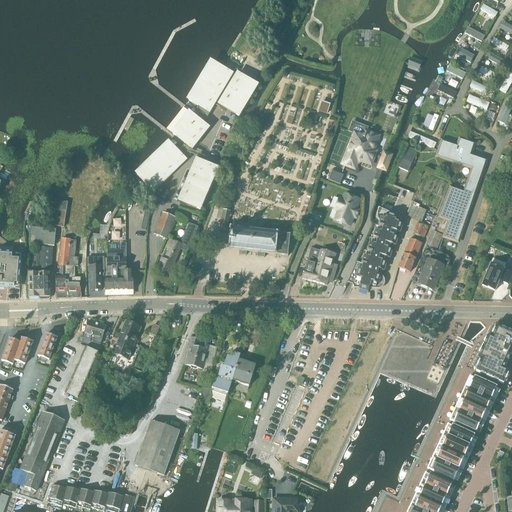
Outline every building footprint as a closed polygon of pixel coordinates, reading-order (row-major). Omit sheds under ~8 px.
[(496,18),(499,13),(484,4),(481,10),(496,18)] [(511,34),(511,25),(504,21),(500,28),(511,34)] [(482,42),(485,37),(468,28),(465,34),(466,35),(482,43),(482,42)] [(490,43),(493,45),(506,52),(509,47),(493,38),(490,43)] [(474,57),(474,56),(468,53),(461,50),(459,54),(457,57),(470,64),(471,62),(474,57)] [(185,98),(192,102),(208,112),(232,71),(221,64),(210,57),(185,98)] [(419,70),(422,62),(410,57),(407,65),(419,70)] [(464,79),(467,73),(450,65),(447,71),(464,79)] [(217,102),(238,116),(257,82),(237,70),(217,102)] [(487,87),(474,81),(473,84),(471,83),(468,89),(480,96),(483,90),(485,91),(487,87)] [(454,98),(457,92),(441,84),(438,90),(442,93),(441,95),(445,97),(446,94),(454,98)] [(488,110),(490,103),(478,98),(470,95),(467,102),(488,110)] [(327,115),(330,105),(321,101),(317,112),(327,115)] [(169,131),(184,143),(190,149),(208,126),(187,109),(169,131)] [(354,134),(342,164),(355,169),(358,160),(371,165),(376,152),(373,151),(379,137),(367,132),(368,128),(352,121),(348,132),(354,134)] [(418,142),(420,136),(411,132),(409,138),(418,142)] [(432,148),(435,142),(421,136),(419,142),(432,148)] [(138,178),(144,185),(151,192),(185,158),(178,150),(167,139),(132,172),(138,178)] [(470,155),(474,143),(460,139),(457,146),(442,141),(436,156),(472,168),(464,192),(449,187),(439,218),(449,222),(444,238),(457,242),(478,181),(480,182),(487,160),(470,155)] [(408,147),(399,169),(408,173),(417,151),(408,147)] [(384,152),(378,168),(385,171),(391,155),(384,152)] [(176,200),(199,211),(218,167),(195,157),(176,200)] [(113,172),(99,164),(84,190),(98,198),(113,172)] [(344,175),(332,171),(329,180),(340,185),(344,175)] [(338,211),(335,220),(345,224),(346,220),(351,222),(359,201),(345,195),(343,200),(340,199),(335,210),(338,211)] [(64,228),(68,202),(55,201),(51,227),(64,228)] [(422,222),(426,210),(418,207),(420,204),(412,201),(406,215),(422,222)] [(400,232),(400,231),(401,226),(397,225),(399,219),(398,219),(399,217),(399,216),(380,207),(379,208),(379,210),(378,211),(378,213),(378,215),(378,216),(378,218),(379,220),(380,221),(381,222),(379,226),(380,227),(395,231),(400,232)] [(226,230),(229,212),(223,211),(219,229),(226,230)] [(320,222),(322,215),(312,211),(309,218),(320,222)] [(47,229),(49,214),(43,213),(41,229),(32,228),(31,236),(33,236),(32,244),(38,244),(37,248),(38,248),(36,268),(50,269),(52,249),(52,246),(54,246),(55,230),(47,229)] [(166,239),(174,219),(164,215),(156,236),(166,239)] [(424,238),(428,227),(417,222),(413,233),(424,238)] [(186,253),(197,229),(189,225),(180,246),(170,241),(158,269),(170,274),(180,250),(186,253)] [(393,238),(395,231),(380,227),(379,231),(377,231),(373,239),(375,239),(389,244),(395,245),(397,239),(393,238)] [(288,235),(288,231),(267,228),(266,232),(230,229),(228,250),(239,251),(239,254),(246,255),(246,252),(258,253),(257,257),(264,257),(264,254),(288,256),(290,235),(288,235)] [(434,251),(440,235),(432,232),(426,247),(434,251)] [(74,257),(76,241),(61,239),(58,264),(59,265),(59,273),(58,273),(58,276),(55,276),(55,293),(67,293),(66,266),(68,265),(69,257),(74,257)] [(387,250),(389,244),(375,239),(373,244),(371,244),(368,252),(369,252),(383,256),(389,258),(390,257),(389,257),(391,252),(387,250)] [(416,258),(422,244),(410,239),(404,254),(416,258)] [(108,271),(105,271),(105,274),(105,296),(117,296),(117,291),(132,291),(132,278),(132,271),(126,271),(126,258),(126,244),(123,244),(121,244),(121,251),(108,251),(108,271)] [(446,270),(450,261),(448,256),(434,251),(426,247),(413,278),(420,280),(418,285),(433,291),(434,290),(438,291),(440,285),(436,284),(442,269),(446,270)] [(333,264),(335,257),(323,253),(324,252),(313,248),(309,259),(308,258),(304,272),(302,279),(327,286),(328,282),(331,283),(332,280),(334,280),(338,266),(333,264)] [(381,263),(383,256),(369,252),(367,257),(366,256),(362,264),(381,270),(383,271),(384,270),(385,264),(381,263)] [(0,288),(7,289),(7,287),(18,288),(20,255),(0,253),(0,288)] [(410,273),(416,258),(404,254),(398,268),(410,273)] [(66,266),(67,293),(80,293),(80,277),(74,278),(74,267),(78,267),(78,258),(74,258),(74,257),(69,257),(68,265),(66,266)] [(104,258),(87,258),(87,267),(87,268),(90,268),(90,283),(92,284),(92,291),(101,290),(101,277),(104,277),(104,258)] [(378,289),(380,288),(382,287),(383,286),(384,284),(385,281),(384,279),(383,277),(382,276),(379,275),(381,270),(362,264),(356,262),(347,283),(353,284),(351,288),(359,288),(359,289),(368,292),(369,289),(378,289)] [(495,291),(503,270),(490,265),(482,285),(495,291)] [(501,282),(509,285),(511,276),(511,272),(506,270),(501,282)] [(28,271),(28,286),(29,298),(50,297),(49,273),(39,273),(39,271),(28,271)] [(100,345),(105,327),(88,322),(83,337),(93,339),(92,343),(100,345)] [(134,343),(140,328),(126,322),(119,337),(134,343)] [(155,337),(159,327),(153,325),(149,335),(155,337)] [(478,361),(474,370),(477,371),(476,372),(503,384),(509,372),(504,370),(511,352),(511,333),(497,327),(497,328),(496,328),(494,326),(489,336),(488,336),(486,340),(477,360),(478,361)] [(56,338),(46,334),(38,356),(49,360),(56,338)] [(127,360),(134,343),(119,337),(113,354),(127,360)] [(20,343),(14,361),(24,365),(32,343),(22,339),(20,343)] [(201,347),(197,346),(199,341),(192,339),(185,365),(203,370),(202,371),(209,373),(215,349),(202,345),(201,347)] [(12,365),(14,361),(20,343),(10,340),(2,362),(12,365)] [(164,360),(165,357),(168,349),(161,346),(157,358),(164,360)] [(79,401),(100,354),(84,347),(64,394),(79,401)] [(232,382),(240,356),(234,354),(232,359),(226,357),(223,368),(221,367),(218,377),(219,378),(218,380),(214,379),(215,377),(209,375),(205,387),(200,403),(207,406),(212,391),(228,396),(232,382)] [(249,387),(255,366),(244,363),(245,358),(240,356),(232,382),(249,387)] [(470,376),(465,387),(491,399),(496,388),(470,376)] [(0,421),(1,422),(12,391),(11,391),(11,390),(11,389),(8,388),(7,388),(7,389),(5,388),(5,387),(2,386),(1,386),(0,386),(0,421)] [(465,387),(460,398),(486,410),(491,399),(465,387)] [(460,398),(454,409),(481,422),(486,410),(460,398)] [(454,409),(449,421),(476,433),(481,422),(454,409)] [(35,492),(63,421),(43,413),(21,471),(13,468),(7,482),(24,489),(25,487),(35,492)] [(163,477),(179,432),(150,422),(134,467),(163,477)] [(448,424),(443,435),(469,448),(474,436),(448,424)] [(0,445),(9,449),(14,437),(0,431),(0,445)] [(443,435),(437,447),(464,459),(469,448),(443,435)] [(0,457),(5,460),(9,449),(0,445),(0,457)] [(437,447),(432,458),(459,470),(464,459),(437,447)] [(504,453),(499,451),(496,458),(501,460),(504,453)] [(432,458),(427,469),(453,481),(459,470),(432,458)] [(263,474),(255,470),(252,474),(261,479),(263,474)] [(425,473),(420,484),(447,496),(452,485),(425,473)] [(415,494),(415,495),(442,507),(447,496),(420,484),(420,485),(415,494)] [(80,491),(66,488),(66,489),(52,486),(49,498),(62,502),(63,500),(77,504),(77,503),(91,506),(92,504),(106,508),(106,506),(120,510),(123,497),(109,493),(109,495),(95,492),(95,493),(81,490),(80,491)] [(0,511),(4,511),(9,498),(0,495),(0,511)] [(415,495),(410,506),(422,511),(439,511),(442,507),(415,495)] [(131,511),(135,498),(126,496),(121,511),(131,511)] [(217,506),(215,506),(215,511),(252,511),(253,500),(247,500),(247,499),(235,499),(235,501),(231,501),(231,500),(217,500),(217,506)] [(274,499),(273,511),(297,511),(298,500),(274,499)] [(263,511),(264,502),(255,502),(254,511),(263,511)]
